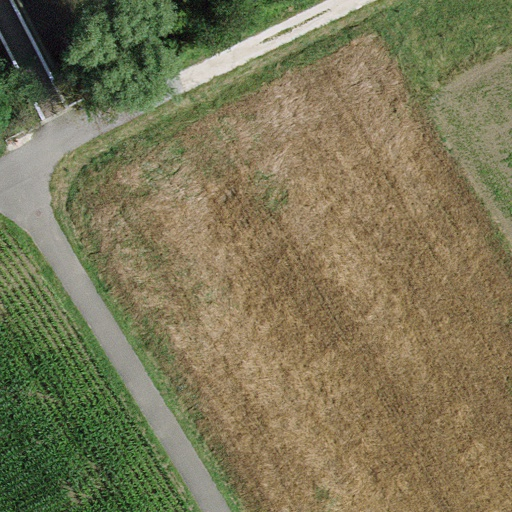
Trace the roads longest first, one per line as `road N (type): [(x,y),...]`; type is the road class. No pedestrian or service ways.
road 1 (track): [(212,511),(2,167)]
road 2 (track): [(356,0),(0,168)]
